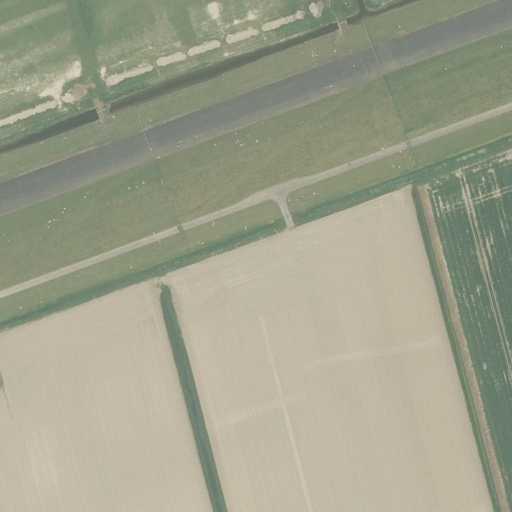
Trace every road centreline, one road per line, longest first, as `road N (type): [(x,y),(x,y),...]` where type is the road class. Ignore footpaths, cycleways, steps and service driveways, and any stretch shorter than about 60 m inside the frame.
road 1 (track): [(186,224),(370,72)]
road 2 (track): [(0,276),(143,157)]
